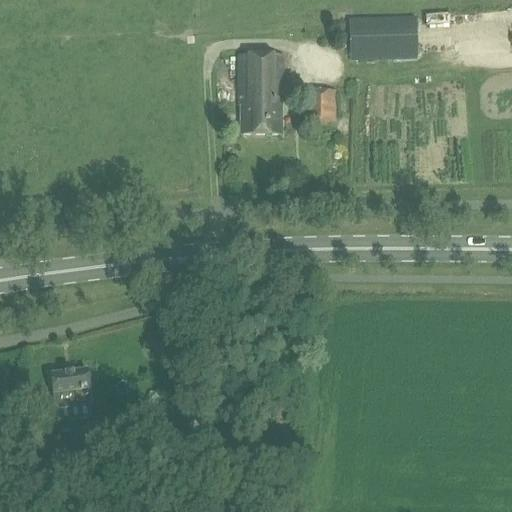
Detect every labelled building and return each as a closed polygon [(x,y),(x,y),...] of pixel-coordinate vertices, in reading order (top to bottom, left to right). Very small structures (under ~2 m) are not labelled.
[(416,60),(415,19),(349,21),(350,61),(416,60)] [(451,23),(436,29),(442,47),(457,42),(451,23)] [(281,100),(282,100),(282,57),(238,57),(238,106),(240,106),(240,135),(281,135),(281,100)] [(336,91),(302,91),(302,127),(336,127),(336,91)] [(62,409),(90,406),(86,370),(51,375),(53,395),(60,394),(62,409)]
